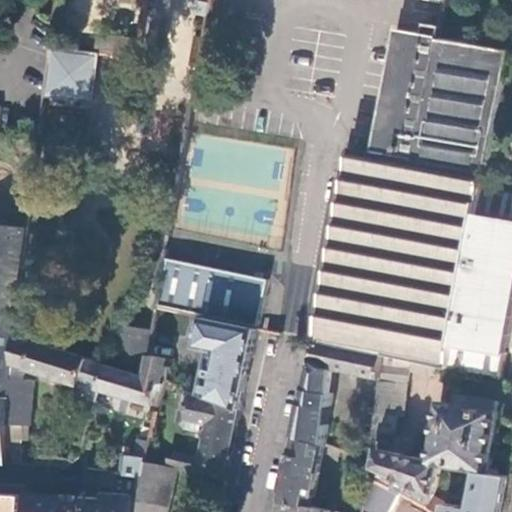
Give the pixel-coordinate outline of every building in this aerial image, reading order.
[(220,0),(212,0),(211,7),(217,8),(216,17),(218,17),(220,0)] [(211,7),(206,40),(214,41),(218,17),(216,17),(217,8),(211,7)] [(511,48),(439,36),(403,29),(379,152),(354,148),(320,339),(383,352),(435,363),(451,366),(480,215),(486,187),(511,50),(511,48)] [(139,59),(142,38),(99,31),(96,52),(139,59)] [(91,100),(96,53),(48,49),(44,95),(91,100)] [(511,191),(486,187),(480,215),(511,220),(511,191)] [(511,326),(511,220),(480,215),(451,366),(502,378),(511,326)] [(261,327),(272,277),(168,257),(160,306),(205,315),(261,327)] [(199,345),(212,348),(202,393),(244,408),(248,389),(261,327),(205,315),(199,345)] [(152,353),(156,329),(126,324),(120,364),(149,373),(152,353)] [(18,339),(16,363),(81,384),(82,381),(90,383),(102,387),(109,363),(41,343),(42,339),(16,330),(15,339),(18,339)] [(382,360),(383,352),(320,339),(315,362),(338,367),(381,375),(382,360)] [(434,373),(435,363),(383,352),(382,360),(413,366),(412,368),(434,373)] [(149,373),(169,380),(173,358),(152,353),(149,373)] [(413,366),(382,360),(381,375),(410,381),(412,368),(413,366)] [(329,442),(338,367),(315,362),(314,367),(310,386),(308,392),(302,421),(300,431),(326,441),(329,442)] [(162,405),(169,380),(149,373),(109,363),(102,387),(162,405)] [(23,463),(25,438),(33,439),(36,380),(15,378),(9,462),(23,463)] [(444,463),(479,469),(492,472),(502,411),(501,410),(502,401),(461,394),(459,404),(442,401),(433,459),(389,450),(394,412),(405,414),(410,383),(381,378),(375,459),(373,458),(370,476),(402,493),(429,509),(436,494),(444,463)] [(86,396),(98,400),(102,387),(90,383),(86,396)] [(236,446),(244,408),(202,393),(189,387),(185,407),(180,410),(179,416),(188,418),(186,427),(203,431),(210,445),(204,449),(203,458),(195,456),(193,471),(217,477),(216,481),(228,484),(236,446)] [(155,436),(160,411),(145,408),(141,433),(155,436)] [(319,455),(326,441),(300,431),(296,450),(300,451),(319,455)] [(135,456),(150,459),(155,436),(141,433),(135,456)] [(286,498),(309,504),(319,455),(300,451),(299,452),(298,453),(297,454),(296,455),(295,456),(295,458),(295,460),(295,463),(296,464),(293,464),(291,473),(286,498)] [(172,456),(170,465),(181,468),(193,471),(195,456),(178,452),(172,456)] [(150,460),(150,459),(135,456),(127,455),(124,472),(146,476),(150,460)] [(170,465),(150,460),(146,476),(143,492),(139,511),(169,511),(181,468),(170,465)] [(86,466),(86,482),(118,484),(119,471),(86,466)] [(503,511),(511,475),(492,472),(479,469),(471,508),(447,502),(445,511),(503,511)] [(392,511),(402,493),(370,476),(363,511),(392,511)] [(86,482),(85,496),(83,511),(139,511),(143,492),(117,491),(118,484),(86,482)] [(0,492),(0,511),(28,511),(29,494),(0,492)] [(29,493),(29,494),(28,511),(83,511),(85,496),(29,493)] [(332,511),(334,509),(309,504),(286,498),(282,511),(332,511)]
